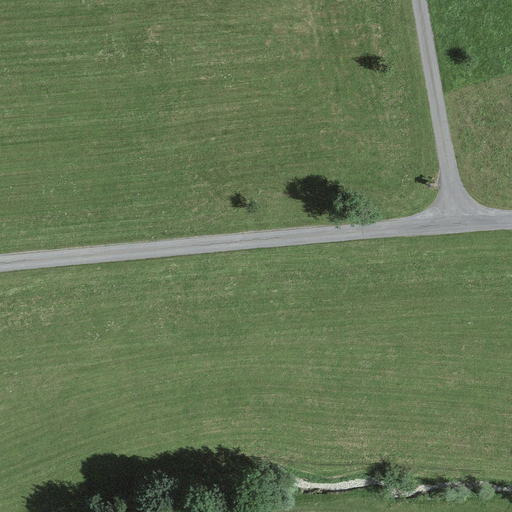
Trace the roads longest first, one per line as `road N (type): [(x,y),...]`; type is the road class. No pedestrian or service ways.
road 1 (unclassified): [(0,265),(457,224)]
road 2 (unclassified): [(457,224),(419,0)]
